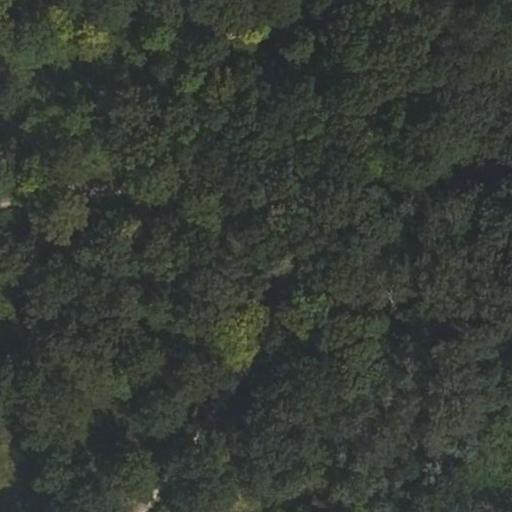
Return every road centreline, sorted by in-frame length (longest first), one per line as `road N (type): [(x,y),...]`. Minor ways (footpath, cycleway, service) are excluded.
road 1 (track): [(0,203),(163,185),(309,153),(357,97),(377,0)]
road 2 (track): [(140,511),(247,367),(286,293),(340,185),(357,97)]
